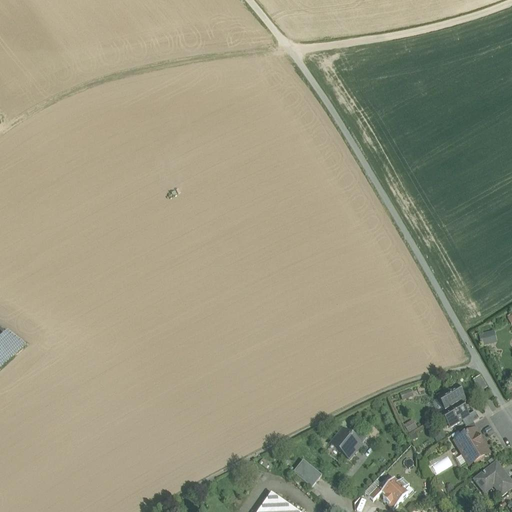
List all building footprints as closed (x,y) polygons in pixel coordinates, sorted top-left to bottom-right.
[(0,367),(26,345),(0,329),(0,367)] [(480,334),(482,346),(496,343),(494,331),(480,334)] [(487,389),(480,377),(473,381),(480,393),(487,389)] [(456,388),(438,399),(446,412),(460,404),(464,401),(456,388)] [(446,412),(436,419),(442,415),(450,429),(462,421),(468,418),(468,417),(460,404),(446,412)] [(475,413),(468,417),(468,418),(462,421),(467,428),(473,424),(479,420),(475,413)] [(467,428),(458,433),(452,437),(455,443),(475,432),(477,431),(473,424),(467,428)] [(367,439),(356,430),(351,437),(361,446),(367,439)] [(351,437),(343,431),(331,446),(349,461),(361,446),(351,437)] [(475,432),(455,443),(464,458),(458,461),(458,463),(461,467),(462,468),(468,464),(469,466),(488,454),(490,452),(486,444),(483,446),(475,432)] [(432,464),(436,472),(451,465),(448,457),(432,464)] [(322,477),(303,462),(293,475),(312,490),(322,477)] [(511,484),(511,483),(496,465),(474,482),(482,492),(491,485),(501,498),(511,489),(511,484)] [(456,472),(442,475),(441,478),(441,480),(443,481),(457,478),(456,472)] [(381,486),(376,481),(364,494),(373,503),(382,494),(394,481),(389,477),(381,486)] [(394,481),(382,494),(386,498),(383,501),(390,507),(393,503),(397,507),(408,496),(404,492),(409,486),(403,479),(398,485),(394,481)] [(295,511),(272,495),(259,511),(295,511)]
